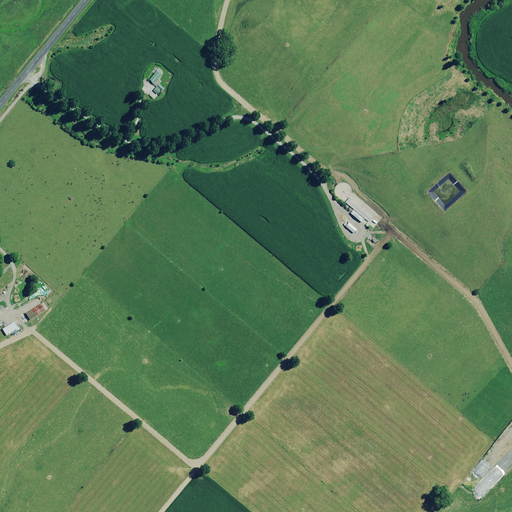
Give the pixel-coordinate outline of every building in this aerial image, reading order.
[(152,83),(156,87),(153,90),(157,94),(161,90),(162,91),(164,88),(159,84),(160,83),(157,80),(163,74),(158,70),(149,80),(152,82),(152,83)] [(353,209),(350,213),(361,223),(365,219),(368,222),(372,217),(364,210),(364,211),(349,198),(345,202),(353,209)] [(357,229),(349,223),(346,227),(353,233),(357,229)] [(47,309),(44,303),(26,314),(30,320),(47,309)] [(18,328),(14,322),(2,329),(6,335),(18,328)]
